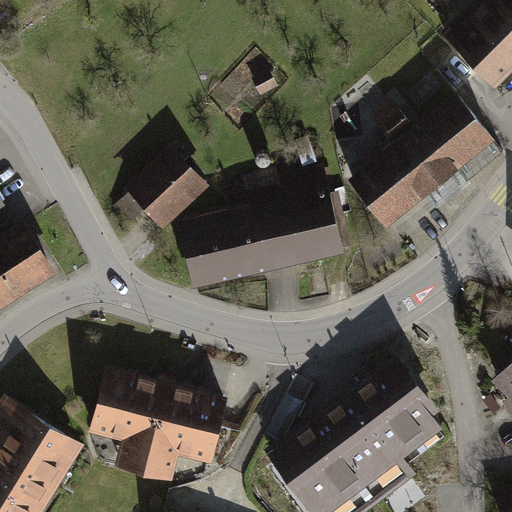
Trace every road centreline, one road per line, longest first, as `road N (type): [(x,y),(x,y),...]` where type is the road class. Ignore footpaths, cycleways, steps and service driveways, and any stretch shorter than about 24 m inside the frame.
road 1 (residential): [(109,282),(220,324),(283,336),(332,329),(423,288)]
road 2 (residential): [(423,288),(445,325),(461,381),(475,511)]
road 3 (residential): [(0,95),(20,111),(109,282)]
road 4 (residential): [(423,288),(511,192)]
road 5 (residential): [(109,282),(32,311),(0,338)]
